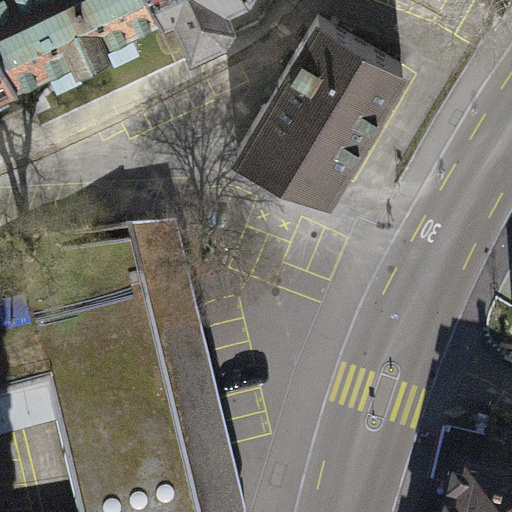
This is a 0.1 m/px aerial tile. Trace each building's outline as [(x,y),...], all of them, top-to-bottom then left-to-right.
[(0,0),(0,36),(17,72),(74,45),(78,52),(109,37),(106,29),(162,2),(160,0),(0,0)] [(160,0),(162,2),(166,0),(177,0),(193,32),(223,18),(231,5),(228,0),(160,0)] [(319,14),(239,148),(329,189),(403,62),(319,14)] [(0,80),(17,72),(0,36),(0,80)] [(215,511),(205,466),(232,460),(177,227),(128,230),(141,286),(32,312),(58,421),(79,511),(215,511)] [(0,511),(0,433),(58,421),(32,312),(0,320),(0,511),(244,511),(232,460),(205,466),(215,511),(0,511)] [(460,485),(475,489),(486,447),(459,439),(448,479),(447,484),(459,487),(460,485)] [(511,511),(511,498),(475,489),(460,485),(459,487),(452,511),(511,511)]
